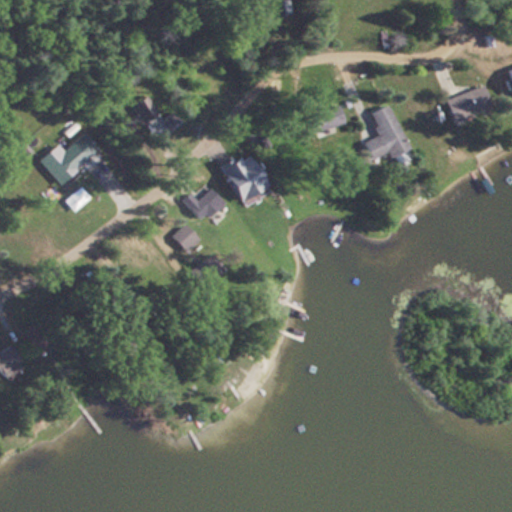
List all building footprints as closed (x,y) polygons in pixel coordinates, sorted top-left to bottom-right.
[(441,99),(451,123),(488,109),(479,84),(441,99)] [(130,101),(139,124),(154,118),(145,95),(130,101)] [(309,135),(341,123),(334,104),(302,116),(309,135)] [(365,113),(384,157),(403,149),(384,105),(365,113)] [(53,144),(34,159),(53,183),(94,150),(80,133),(58,150),(53,144)] [(131,353),(148,343),(138,325),(120,335),(131,353)] [(45,347),(39,334),(27,339),(34,352),(45,347)] [(0,347),(0,377),(18,368),(6,345),(0,347)]
